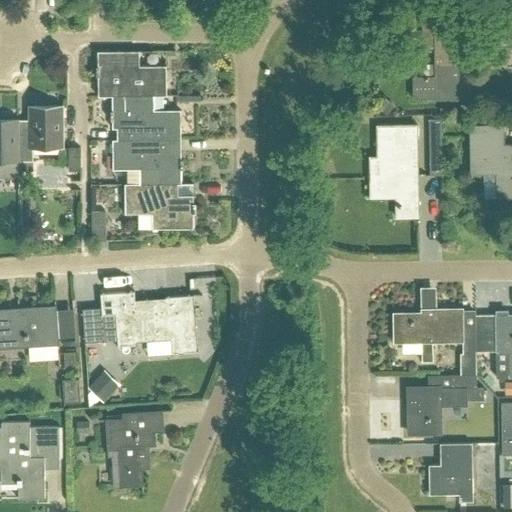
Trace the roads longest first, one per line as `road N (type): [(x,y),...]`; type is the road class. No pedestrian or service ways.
road 1 (residential): [(173,511),(248,334),(248,255)]
road 2 (residential): [(403,511),(360,466),(356,272)]
road 3 (residential): [(248,255),(0,270)]
road 4 (residential): [(248,255),(249,34)]
road 5 (residential): [(249,34),(38,38)]
road 6 (residential): [(511,270),(356,272)]
